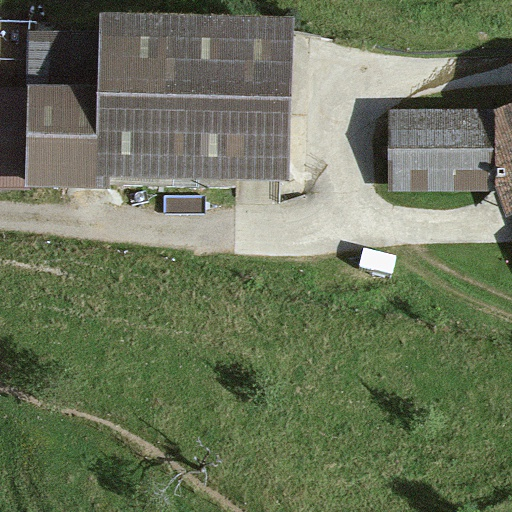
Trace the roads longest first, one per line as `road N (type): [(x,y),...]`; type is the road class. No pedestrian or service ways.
road 1 (track): [(0,213),(301,226),(329,215),(343,198),(365,115),(394,86)]
road 2 (track): [(329,215),(511,308)]
